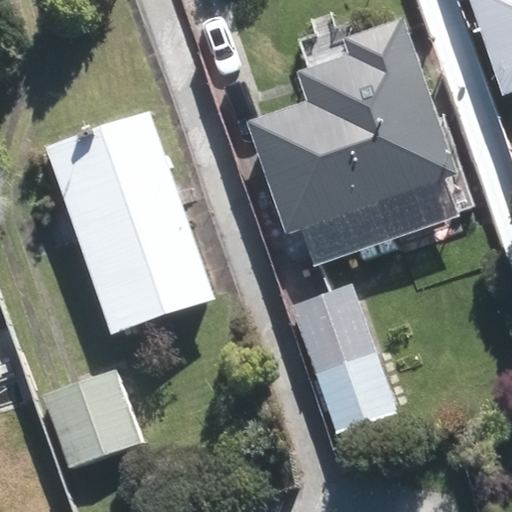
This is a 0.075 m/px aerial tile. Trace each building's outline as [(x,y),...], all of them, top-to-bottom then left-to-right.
[(511,0),(503,0),(511,26),(511,0)] [(340,101),(280,122),(315,223),(473,167),(422,22),(379,37),(383,51),(329,70),(340,101)] [(166,117),(74,150),(137,321),(229,288),(166,117)] [(356,277),(298,298),(345,426),(403,405),(356,277)] [(124,372),(54,396),(77,462),(147,438),(124,372)]
